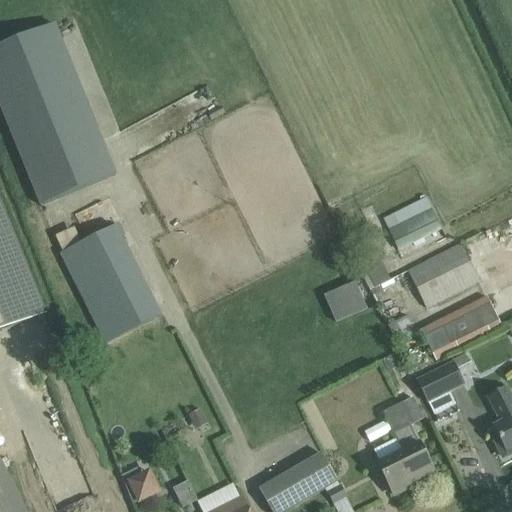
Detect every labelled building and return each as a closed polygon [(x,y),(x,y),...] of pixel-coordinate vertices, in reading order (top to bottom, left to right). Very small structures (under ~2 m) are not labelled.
[(54,28),(0,50),(0,108),(41,210),(115,180),(54,28)] [(88,238),(116,223),(104,200),(76,215),(88,238)] [(399,253),(441,231),(446,241),(454,236),(450,227),(451,226),(450,224),(452,223),(445,209),(433,215),(430,210),(388,231),(399,253)] [(0,211),(0,335),(43,318),(0,211)] [(77,226),(57,236),(64,250),(84,240),(77,226)] [(116,228),(60,255),(104,344),(160,317),(116,228)] [(462,246),(408,273),(426,309),(480,282),(462,246)] [(381,264),(376,255),(354,265),(362,283),(370,279),(366,270),(381,264)] [(326,294),(338,322),(369,309),(357,281),(326,294)] [(459,308),(486,296),(481,284),(453,297),(459,308)] [(487,298),(420,331),(436,361),(502,328),(487,298)] [(411,317),(388,327),(400,352),(410,348),(407,342),(419,336),(411,317)] [(452,364),(415,382),(426,404),(462,387),(454,370),(468,364),(464,356),(451,362),(452,364)] [(499,368),(477,380),(486,396),(507,384),(499,368)] [(493,427),(497,435),(500,440),(496,443),(504,459),(511,454),(511,399),(507,389),(488,398),(501,423),(493,427)] [(435,476),(426,458),(411,427),(414,426),(403,404),(383,414),(402,453),(378,465),(394,496),(396,495),(395,493),(415,484),(416,485),(435,476)] [(0,511),(27,511),(0,459),(0,511)] [(126,485),(135,504),(154,494),(145,476),(126,485)] [(287,511),(295,508),(278,480),(259,491),(271,511),(287,511)] [(352,511),(348,491),(333,495),(337,511),(352,511)] [(249,511),(243,498),(214,511),(249,511)]
